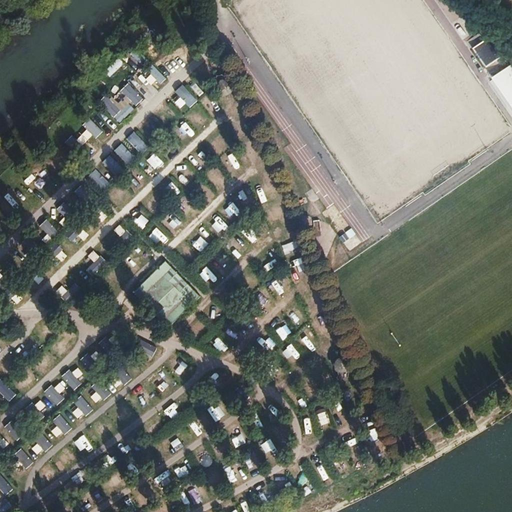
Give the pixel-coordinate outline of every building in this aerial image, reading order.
[(486,46),(475,54),(487,73),(500,64),(503,68),(506,65),(486,46)] [(120,58),(106,72),(112,77),(126,63),(120,58)] [(162,83),(167,79),(160,71),(155,76),(162,83)] [(511,73),(495,84),(508,103),(511,99),(511,73)] [(109,94),(101,102),(121,124),(138,108),(137,108),(146,99),(130,83),(122,91),(128,96),(119,104),(109,94)] [(93,118),(84,125),(89,131),(77,140),(74,136),(66,142),(78,157),(88,149),(85,146),(104,132),(93,118)] [(104,165),(96,172),(109,188),(117,181),(104,165)] [(48,187),(55,180),(43,167),(36,174),(48,187)] [(31,177),(23,184),(36,198),(44,191),(31,177)] [(74,208),(67,200),(58,209),(66,218),(61,222),(66,228),(74,221),(76,224),(99,203),(83,185),(75,192),(82,200),(74,208)] [(42,226),(55,240),(61,234),(49,220),(42,226)] [(122,224),(115,230),(121,237),(118,239),(125,247),(135,238),(122,224)] [(67,237),(81,246),(88,234),(74,225),(67,237)] [(347,249),(356,244),(348,231),(339,236),(347,249)] [(30,239),(24,242),(32,252),(37,249),(30,239)] [(60,244),(53,247),(56,255),(64,252),(60,244)] [(87,269),(95,277),(109,264),(96,250),(90,256),(95,262),(87,269)] [(166,266),(135,296),(168,330),(199,300),(166,266)] [(13,269),(4,275),(0,270),(0,283),(6,292),(1,296),(10,309),(24,299),(13,283),(19,278),(13,269)] [(113,269),(101,282),(108,288),(120,276),(113,269)] [(70,304),(85,291),(77,283),(69,291),(64,285),(58,291),(70,304)] [(286,324),(277,330),(284,342),(294,336),(286,324)] [(126,352),(112,335),(99,346),(101,348),(92,356),(90,353),(81,360),(96,377),(126,352)] [(64,377),(74,389),(88,378),(79,366),(64,377)] [(98,392),(92,397),(101,406),(132,378),(125,370),(109,384),(103,378),(93,387),(98,392)] [(161,374),(154,385),(160,389),(167,378),(161,374)] [(0,391),(12,402),(19,394),(1,379),(0,380),(0,391)] [(46,392),(58,406),(66,399),(55,385),(46,392)] [(17,440),(51,410),(41,399),(8,429),(17,440)] [(63,415),(54,421),(58,427),(53,431),(59,439),(73,428),(63,415)] [(46,434),(31,445),(40,456),(54,445),(46,434)] [(28,470),(36,462),(23,449),(15,456),(28,470)] [(316,479),(327,475),(323,464),(312,468),(316,479)] [(171,488),(179,483),(173,473),(165,478),(171,488)] [(0,476),(0,501),(15,488),(3,475),(0,476)] [(282,481),(273,485),(278,495),(286,491),(282,481)] [(266,490),(256,495),(261,506),(272,501),(266,490)] [(3,498),(0,504),(0,511),(9,511),(14,504),(3,498)]
